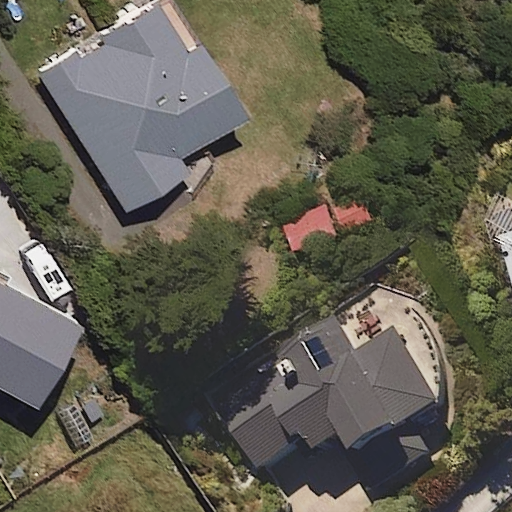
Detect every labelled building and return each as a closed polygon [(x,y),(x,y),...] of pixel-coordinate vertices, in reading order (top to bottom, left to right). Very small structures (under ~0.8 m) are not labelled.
[(180,38),(156,0),(146,0),(37,68),(123,204),(186,164),(177,149),(243,108),(193,30),(180,38)] [(378,220),(368,195),(291,225),(301,251),(378,220)] [(62,271),(33,228),(9,244),(38,287),(62,271)] [(74,314),(0,274),(0,379),(31,395),(74,314)] [(365,352),(338,311),(210,395),(261,471),(317,434),(329,451),(359,431),(373,452),(454,399),(405,325),(365,352)]
